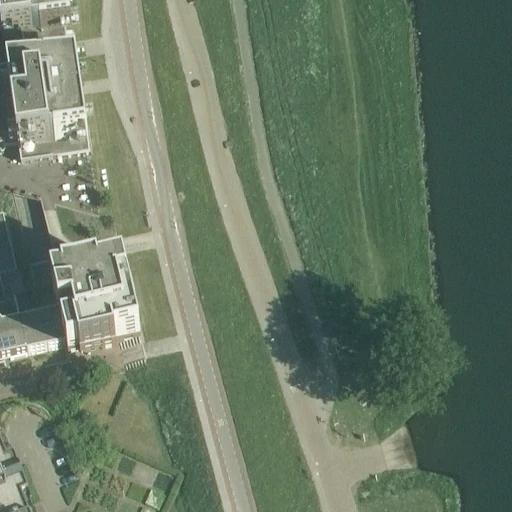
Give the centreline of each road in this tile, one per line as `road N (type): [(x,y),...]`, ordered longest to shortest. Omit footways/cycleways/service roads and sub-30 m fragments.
road 1 (secondary): [(245,511),(149,136),(129,0)]
road 2 (tertiary): [(328,476),(242,226),(179,0)]
road 3 (residential): [(118,359),(0,389)]
